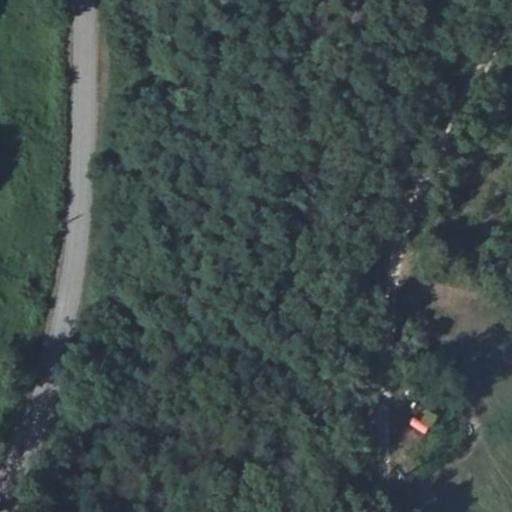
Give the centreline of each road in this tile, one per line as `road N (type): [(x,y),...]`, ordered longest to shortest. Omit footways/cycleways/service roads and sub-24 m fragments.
road 1 (track): [(511,33),(438,176),(398,277),(381,511)]
road 2 (secondary): [(0,461),(50,350),(80,153),(83,0)]
